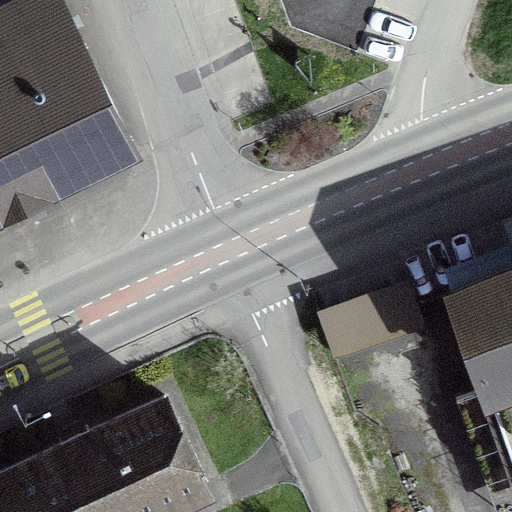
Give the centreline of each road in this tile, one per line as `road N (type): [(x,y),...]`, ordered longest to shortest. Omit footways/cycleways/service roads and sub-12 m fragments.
road 1 (primary): [(511,141),(230,254)]
road 2 (residential): [(230,254),(336,511)]
road 3 (residential): [(142,0),(230,254)]
road 4 (primary): [(230,254),(0,363)]
